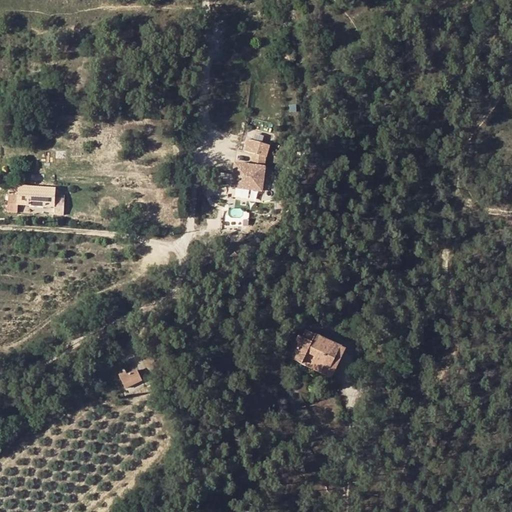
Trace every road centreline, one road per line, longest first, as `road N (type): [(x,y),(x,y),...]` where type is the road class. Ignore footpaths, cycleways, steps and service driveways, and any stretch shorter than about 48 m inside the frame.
road 1 (residential): [(204,0),(186,247)]
road 2 (track): [(157,241),(143,274),(67,304),(0,349)]
road 3 (residential): [(0,225),(186,247)]
